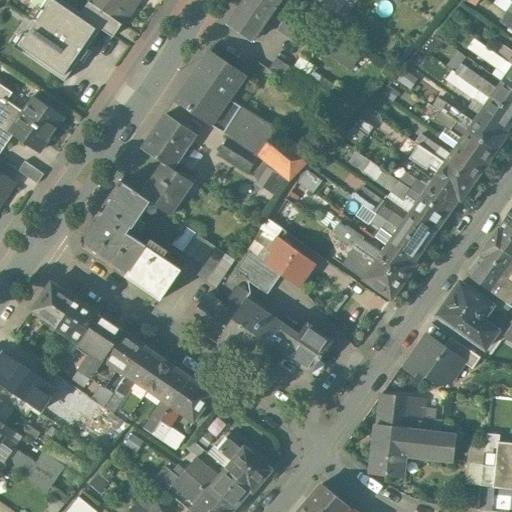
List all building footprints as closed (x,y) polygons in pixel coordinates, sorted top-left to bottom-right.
[(121,25),(88,2),(81,13),(61,0),(46,0),(20,38),(28,43),(22,52),(64,81),(79,60),(81,61),(89,50),(87,49),(101,28),(113,37),(121,25)] [(86,0),(88,2),(121,25),(138,0),(86,0)] [(280,0),(246,0),(245,2),(268,18),(280,0)] [(315,0),(332,11),(336,5),(339,0),(315,0)] [(245,2),(228,26),(251,42),(268,18),(245,2)] [(344,10),(336,5),(332,11),(340,16),(344,10)] [(475,36),(468,47),(501,69),(508,59),(475,36)] [(443,77),(479,101),(493,80),(457,56),(443,77)] [(234,75),(207,57),(175,103),(203,120),(211,108),(220,96),(234,75)] [(312,80),(277,58),(269,70),(304,93),(312,80)] [(511,67),(501,83),(511,91),(511,67)] [(511,91),(501,83),(489,100),(511,116),(511,91)] [(11,93),(0,85),(0,151),(12,135),(8,133),(22,113),(6,102),(11,93)] [(241,109),(220,96),(211,108),(233,122),(241,109)] [(63,116),(33,97),(22,113),(8,133),(12,135),(37,153),(63,116)] [(511,122),(511,116),(489,100),(478,116),(479,116),(504,134),(511,122)] [(439,119),(456,120),(457,105),(440,103),(439,119)] [(253,116),(244,129),(233,122),(211,108),(203,120),(229,137),(258,155),(277,130),(253,116)] [(194,136),(166,116),(143,150),(162,163),(171,170),(194,136)] [(504,134),(479,116),(467,133),(495,152),(506,136),(504,134)] [(461,141),(445,129),(438,138),(455,150),(456,149),(461,141)] [(311,156),(277,130),(258,155),(289,180),(311,156)] [(495,152),(467,133),(461,141),(456,149),(483,168),(495,152)] [(409,157),(430,170),(444,147),(423,134),(409,157)] [(258,155),(229,137),(219,152),(248,171),(258,155)] [(483,168),(456,149),(455,150),(444,166),(471,185),(483,168)] [(36,184),(44,173),(27,160),(19,171),(36,184)] [(410,189),(369,160),(361,171),(403,201),(405,198),(415,205),(421,197),(410,189)] [(171,170),(162,163),(149,182),(150,182),(141,196),(149,202),(170,217),(184,196),(180,193),(187,183),(192,186),(193,185),(171,170)] [(471,185),(444,166),(433,182),(458,200),(460,201),(471,185)] [(310,168),(300,180),(314,192),(324,181),(310,168)] [(0,174),(0,200),(12,183),(0,174)] [(383,201),(348,176),(339,188),(376,214),(399,229),(404,221),(380,205),(383,201)] [(427,189),(416,181),(410,189),(421,197),(427,189)] [(433,182),(432,181),(427,189),(421,197),(447,215),(458,200),(433,182)] [(120,182),(97,216),(124,233),(129,226),(131,227),(139,232),(144,225),(137,219),(149,202),(141,196),(120,182)] [(447,215),(421,197),(415,205),(410,213),(436,232),(447,215)] [(436,232),(410,213),(404,221),(399,229),(425,247),(436,232)] [(399,229),(376,214),(371,222),(393,237),(399,229)] [(131,237),(124,233),(97,216),(82,239),(85,248),(111,266),(131,237)] [(511,227),(506,223),(501,230),(499,228),(490,241),(511,256),(511,227)] [(347,227),(340,237),(354,247),(355,248),(361,240),(362,238),(347,227)] [(425,247),(399,229),(393,237),(386,246),(387,247),(413,265),(425,247)] [(144,246),(131,237),(111,266),(160,300),(180,271),(161,258),(144,246)] [(314,264),(279,239),(270,251),(274,254),(267,264),(298,286),(314,264)] [(382,254),(361,240),(355,248),(376,263),(382,254)] [(165,254),(147,241),(144,246),(161,258),(165,254)] [(511,256),(490,241),(481,253),(483,255),(468,276),(506,303),(509,305),(511,301),(511,256)] [(205,242),(193,260),(202,267),(215,249),(205,242)] [(355,248),(354,247),(342,264),(364,280),(376,263),(355,248)] [(413,265),(387,247),(382,254),(376,263),(404,282),(415,266),(413,265)] [(225,256),(215,249),(202,267),(196,275),(206,282),(222,260),(225,256)] [(267,264),(248,251),(237,269),(247,276),(250,293),(267,295),(281,275),(298,287),(298,286),(267,264)] [(222,260),(207,281),(216,288),(231,266),(222,260)] [(404,282),(376,263),(364,280),(392,299),(404,282)] [(506,303),(468,276),(462,285),(460,283),(437,316),(486,351),(499,332),(484,321),(494,307),(499,314),(506,303)] [(50,285),(31,311),(56,328),(75,300),(52,284),(50,285)] [(207,294),(189,320),(218,340),(246,298),(249,294),(238,286),(224,306),(207,294)] [(271,347),(286,325),(246,298),(218,340),(258,367),(271,347)] [(75,300),(56,328),(80,344),(99,316),(75,300)] [(511,306),(509,305),(506,303),(499,314),(511,323),(511,322),(511,306)] [(122,332),(99,316),(80,344),(91,352),(103,360),(122,332)] [(286,325),(271,347),(311,374),(333,341),(307,323),(299,334),(286,325)] [(146,348),(122,332),(103,360),(126,376),(146,348)] [(430,338),(426,344),(422,345),(406,368),(420,378),(423,373),(433,379),(442,378),(445,373),(455,379),(465,364),(465,363),(444,348),(430,338)] [(481,358),(451,338),(444,348),(465,363),(465,364),(473,370),(481,358)] [(146,348),(126,376),(135,382),(149,391),(168,364),(146,348)] [(29,366),(6,349),(0,357),(0,382),(12,391),(20,380),(29,366)] [(91,352),(79,370),(91,378),(97,369),(103,360),(91,352)] [(168,364),(149,391),(164,401),(172,407),(191,380),(168,364)] [(111,379),(97,369),(91,378),(105,388),(111,379)] [(126,376),(116,391),(125,397),(135,382),(126,376)] [(37,392),(20,380),(12,391),(29,403),(37,392)] [(191,380),(172,407),(180,412),(194,422),(213,395),(191,380)] [(12,391),(0,382),(0,408),(4,403),(12,391)] [(29,403),(12,391),(4,403),(21,415),(29,403)] [(411,399),(381,395),(377,425),(407,428),(411,399)] [(424,401),(411,399),(407,428),(420,430),(424,401)] [(172,407),(164,401),(154,416),(162,421),(172,407)] [(172,407),(162,421),(170,427),(180,412),(172,407)] [(217,416),(209,431),(219,436),(227,421),(217,416)] [(9,417),(4,424),(12,429),(17,422),(9,417)] [(0,420),(0,459),(3,462),(12,449),(11,449),(0,442),(5,435),(0,431),(0,426),(3,423),(0,420)] [(407,428),(377,425),(371,473),(401,477),(404,456),(453,462),(457,435),(420,430),(407,428)] [(500,435),(486,433),(484,454),(496,455),(497,442),(499,442),(500,435)] [(242,450),(229,439),(220,451),(233,461),(242,450)] [(511,443),(499,442),(497,442),(496,455),(493,484),(495,484),(511,486),(511,443)] [(44,451),(37,462),(12,446),(11,449),(12,449),(3,462),(4,463),(48,492),(66,466),(44,451)] [(272,470),(245,447),(242,450),(233,461),(226,469),(251,490),(254,492),(272,470)] [(496,455),(484,454),(481,486),(495,488),(495,484),(493,484),(496,455)] [(219,478),(194,460),(185,471),(185,472),(209,491),(219,478)] [(179,466),(170,476),(176,481),(177,482),(185,472),(185,471),(179,466)] [(251,490),(226,469),(219,478),(209,491),(233,511),(251,490)] [(209,491),(185,472),(177,482),(176,481),(174,485),(198,505),(209,491)] [(347,511),(351,509),(322,484),(308,501),(321,511),(347,511)] [(232,511),(233,511),(209,491),(198,505),(191,511),(232,511)] [(94,511),(96,510),(80,497),(68,511),(69,511),(94,511)] [(148,497),(141,506),(148,511),(152,511),(159,505),(148,497)] [(321,511),(308,501),(298,511),(321,511)]
